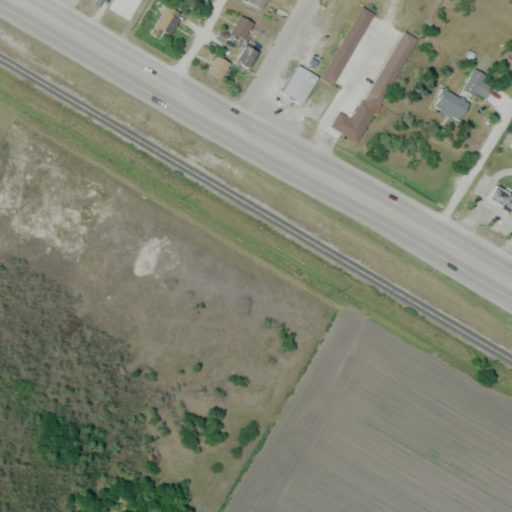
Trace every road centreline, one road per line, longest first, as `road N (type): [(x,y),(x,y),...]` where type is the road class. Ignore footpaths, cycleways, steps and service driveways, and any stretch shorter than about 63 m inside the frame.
road 1 (trunk): [(18,0),(511,283)]
road 2 (residential): [(303,0),(230,127)]
